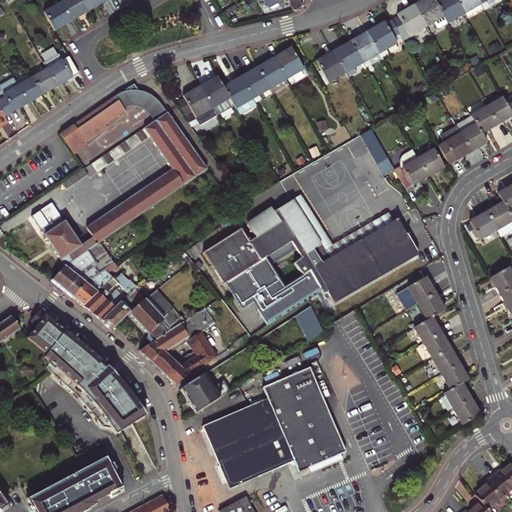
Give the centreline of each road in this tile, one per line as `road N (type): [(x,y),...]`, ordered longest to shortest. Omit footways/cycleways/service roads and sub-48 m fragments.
road 1 (residential): [(511,156),(461,190),(449,229),(507,425)]
road 2 (secondary): [(30,284),(150,386),(177,476)]
road 3 (residential): [(158,0),(91,39),(86,57),(105,87)]
road 4 (residential): [(0,160),(105,87)]
road 5 (residential): [(105,87),(159,58),(222,41)]
road 6 (residential): [(421,511),(462,452),(507,425)]
